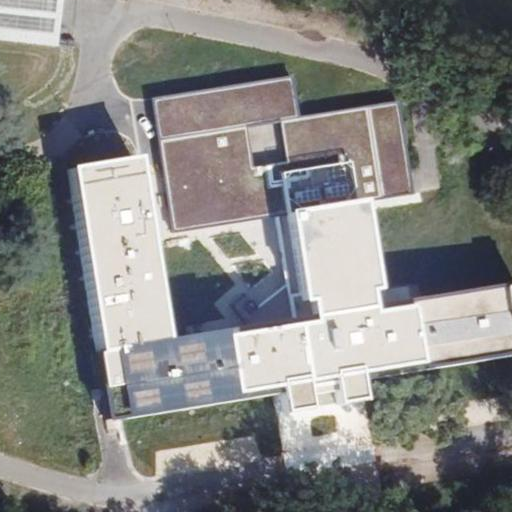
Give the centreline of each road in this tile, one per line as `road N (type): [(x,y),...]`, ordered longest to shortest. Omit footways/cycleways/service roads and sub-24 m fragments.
road 1 (residential): [(0,155),(33,147),(71,120),(97,32),(133,12),(351,62),(470,108),(511,145)]
road 2 (residential): [(0,469),(46,488),(129,499),(511,446)]
